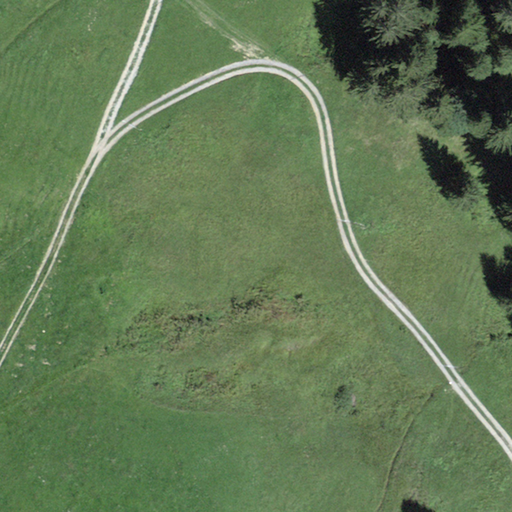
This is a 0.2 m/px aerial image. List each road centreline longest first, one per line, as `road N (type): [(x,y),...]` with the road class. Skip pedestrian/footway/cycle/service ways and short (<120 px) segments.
road 1 (track): [(158,20),(307,82),(321,102),(338,211),(355,262),(430,340),(511,451)]
road 2 (track): [(162,0),(0,343)]
road 3 (track): [(82,170),(124,128),(174,96),(247,66),(286,68)]
